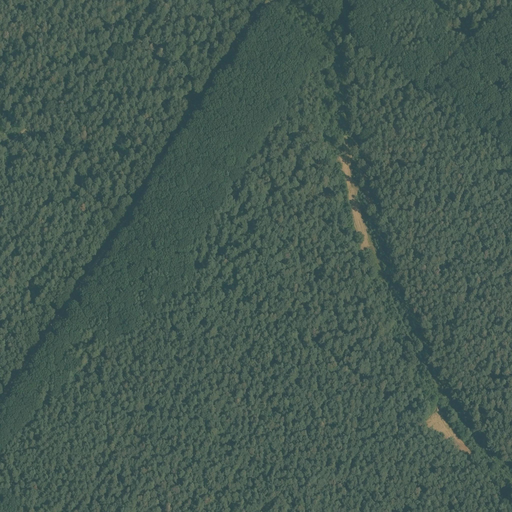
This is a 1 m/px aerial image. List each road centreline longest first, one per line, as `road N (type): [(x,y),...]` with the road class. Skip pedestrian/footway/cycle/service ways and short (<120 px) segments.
road 1 (track): [(0,401),(277,0)]
road 2 (track): [(0,143),(183,0)]
road 3 (track): [(349,152),(511,14)]
road 4 (track): [(0,133),(129,223)]
